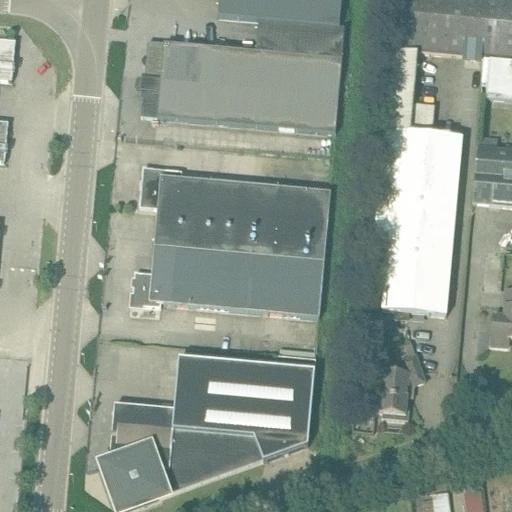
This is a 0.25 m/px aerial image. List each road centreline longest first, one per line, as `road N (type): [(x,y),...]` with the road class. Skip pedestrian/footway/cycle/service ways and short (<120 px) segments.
road 1 (unclassified): [(49,511),(95,9)]
road 2 (unclassified): [(281,511),(511,430)]
